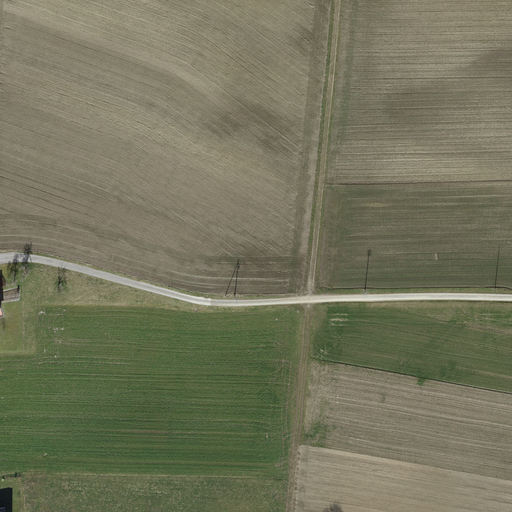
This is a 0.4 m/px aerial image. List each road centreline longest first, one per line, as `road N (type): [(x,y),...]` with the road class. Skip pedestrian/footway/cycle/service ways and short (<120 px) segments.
road 1 (unclassified): [(0,259),(31,257),(208,301),(511,297)]
road 2 (track): [(290,511),(338,0)]
